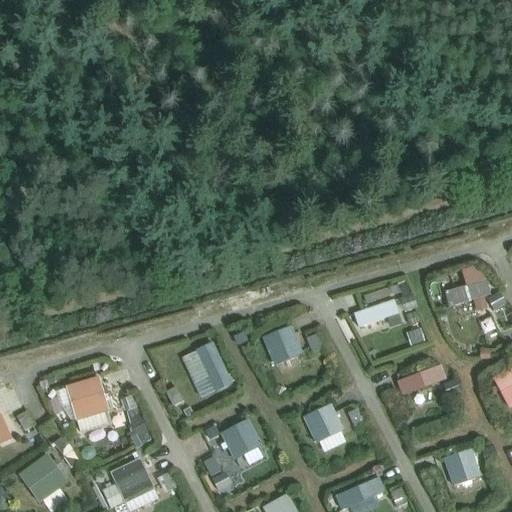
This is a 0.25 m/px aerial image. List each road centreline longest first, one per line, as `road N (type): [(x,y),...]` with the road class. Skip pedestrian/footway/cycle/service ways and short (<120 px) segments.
road 1 (track): [(369,234),(0,335)]
road 2 (track): [(511,194),(369,234)]
